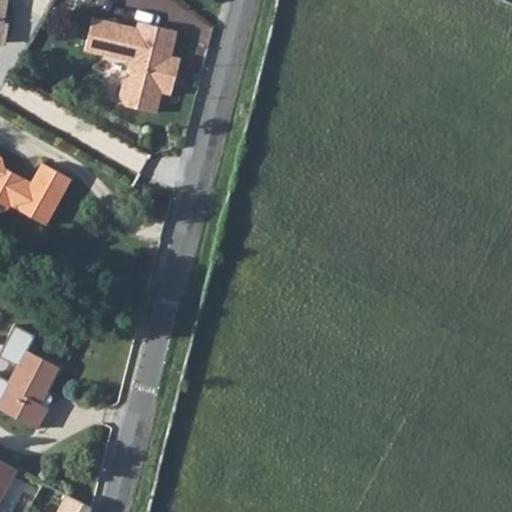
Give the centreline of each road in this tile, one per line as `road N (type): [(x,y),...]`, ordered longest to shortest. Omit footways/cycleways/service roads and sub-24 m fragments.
road 1 (residential): [(112,511),(242,0)]
road 2 (unknown): [(178,254),(140,236),(73,168),(0,125)]
road 3 (unknown): [(193,192),(47,125),(0,91)]
